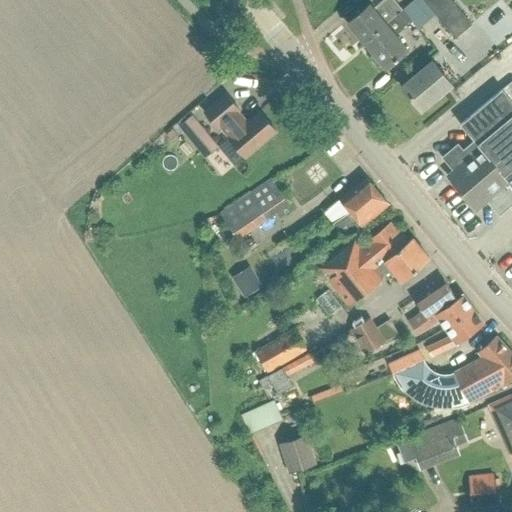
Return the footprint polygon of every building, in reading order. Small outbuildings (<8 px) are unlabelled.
[(378,0),(371,7),(368,3),(346,21),(363,41),(402,8),(395,0),(378,0)] [(452,0),(411,0),(402,8),(412,20),(418,28),(435,13),(456,37),(472,24),(452,0)] [(395,35),(412,20),(402,8),(363,41),(385,68),(407,49),(395,35)] [(432,49),(439,58),(456,44),(449,35),(432,49)] [(451,84),(431,59),(400,85),(420,109),(451,84)] [(447,174),(476,208),(508,181),(511,185),(511,84),(504,91),(501,88),(459,123),(473,140),(461,150),(456,145),(442,156),(453,169),(447,174)] [(228,135),(228,136),(245,156),(276,129),(259,109),(246,120),(237,109),(239,108),(225,91),(203,109),(217,126),(219,124),(228,135)] [(205,131),(191,114),(179,124),(192,141),(205,131)] [(360,164),(372,155),(360,139),(348,148),(360,164)] [(332,222),(344,236),(362,224),(388,203),(365,175),(338,197),(348,209),(332,222)] [(292,202),(274,176),(220,213),(237,239),(292,202)] [(318,267),(334,286),(347,303),(392,268),(401,279),(429,257),(412,236),(406,241),(390,221),(360,244),(355,238),(318,267)] [(322,250),(311,229),(287,241),(298,262),(322,250)] [(262,285),(249,264),(231,276),(244,296),(262,285)] [(417,332),(438,317),(465,297),(463,293),(457,298),(442,277),(413,297),(421,309),(408,318),(417,332)] [(483,322),(465,297),(438,317),(450,334),(426,345),(431,354),(457,341),(483,322)] [(370,315),(350,328),(365,352),(398,331),(390,318),(377,326),(370,315)] [(307,349),(294,327),(277,337),(255,350),(268,372),(307,349)] [(482,355),(452,371),(468,401),(482,393),(482,392),(504,380),(506,382),(511,376),(511,351),(497,335),(479,352),(482,355)] [(313,361),(309,352),(267,374),(277,393),(293,385),(288,374),(313,361)] [(401,358),(387,364),(391,373),(405,368),(401,358)] [(323,381),(263,399),(269,419),(319,403),(316,393),(326,390),(323,381)] [(511,393),(489,404),(511,454),(511,393)] [(374,412),(363,415),(370,437),(381,433),(374,412)] [(456,445),(467,441),(457,417),(396,441),(404,461),(415,457),(420,469),(460,454),(456,445)] [(307,433),(281,441),(278,442),(282,451),(288,472),(316,462),(307,433)] [(493,480),(493,473),(469,475),(470,488),(472,507),(498,505),(496,480),(493,480)]
